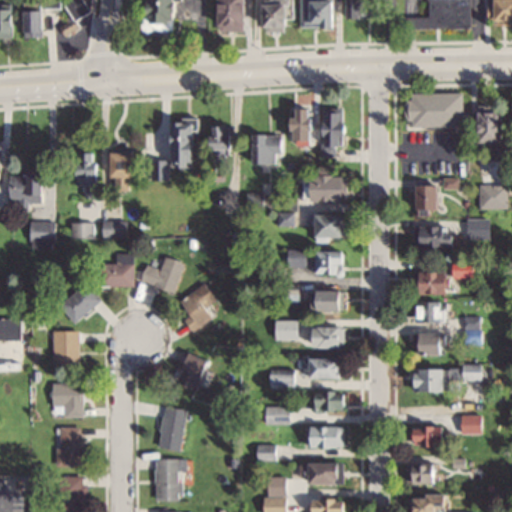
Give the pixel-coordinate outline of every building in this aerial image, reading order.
[(0,0),(0,36),(17,37),(17,0),(0,0)] [(92,0),(73,0),(73,16),(92,16),(92,0)] [(224,0),(224,30),(251,30),(251,0),(224,0)] [(266,0),(267,30),(294,30),(293,0),(266,0)] [(340,0),(302,0),(302,27),(340,27),(340,0)] [(472,0),(431,0),(431,14),(402,15),(402,28),(473,27),(472,0)] [(64,1),(29,1),(29,36),(47,36),(47,9),(64,9),(64,1)] [(181,1),(147,1),(147,31),(181,31),(181,1)] [(465,125),(465,92),(409,92),(409,125),(465,125)] [(484,145),(509,144),(508,105),(483,106),(484,145)] [(292,107),(292,144),(319,144),(319,107),(292,107)] [(325,147),(349,146),(349,107),(325,108),(325,147)] [(173,120),(173,167),(201,167),(201,120),(173,120)] [(212,149),(235,149),(235,125),(212,125),(212,149)] [(283,164),(283,135),(256,135),(256,164),(283,164)] [(96,196),(96,153),(81,153),(81,196),(96,196)] [(141,179),(141,153),(116,153),(116,191),(133,191),(133,179),(141,179)] [(11,198),(21,199),(20,214),(32,215),(33,204),(46,204),(47,172),(12,171),(11,198)] [(350,175),(314,175),(315,201),(351,200),(350,175)] [(509,184),(481,184),(481,208),(509,208),(509,184)] [(443,210),(443,186),(422,186),(422,210),(443,210)] [(349,214),(317,214),(317,238),(349,238),(349,214)] [(492,218),(468,218),(468,238),(492,238),(492,218)] [(57,221),(31,220),(31,247),(57,248),(57,221)] [(130,237),(130,220),(105,220),(105,237),(130,237)] [(462,220),(443,220),(443,225),(424,225),(424,247),(462,247),(462,220)] [(95,222),(71,222),(71,237),(95,237),(95,222)] [(291,264),(309,267),(311,250),(293,248),(291,264)] [(319,251),(319,275),(350,275),(350,251),(319,251)] [(136,253),(118,253),(118,263),(102,263),(102,285),(136,285),(136,253)] [(176,292),(186,262),(167,255),(162,268),(149,264),(143,281),(176,292)] [(453,271),(420,272),(421,294),(454,294),(453,271)] [(61,304),(76,322),(103,300),(88,282),(61,304)] [(214,315),(207,307),(218,297),(205,282),(181,302),(189,311),(183,316),(196,331),(214,315)] [(350,310),(350,290),(319,290),(319,310),(350,310)] [(448,302),(418,302),(418,321),(448,321),(448,302)] [(466,316),(466,344),(483,344),(483,316),(466,316)] [(24,317),(0,317),(0,340),(24,340),(24,317)] [(279,338),(301,338),(301,320),(279,320),(279,338)] [(319,326),(319,348),(348,348),(348,326),(319,326)] [(81,331),(54,331),(54,364),(81,364),(81,331)] [(449,355),(449,333),(415,333),(415,355),(449,355)] [(178,383),(199,391),(211,360),(190,352),(178,383)] [(349,358),(314,358),(314,378),(349,378),(349,358)] [(465,364),(465,381),(486,381),(486,364),(465,364)] [(300,387),(300,369),(272,369),(272,387),(300,387)] [(451,369),(415,369),(415,392),(451,392),(451,369)] [(85,382),(54,382),(54,416),(85,416),(85,382)] [(350,392),(317,392),(317,411),(350,411),(350,392)] [(160,447),(182,450),(189,408),(167,404),(160,447)] [(293,406),(269,406),(269,423),(293,423),(293,406)] [(482,414),(459,414),(459,433),(482,433),(482,414)] [(442,425),(407,425),(407,445),(442,445),(442,425)] [(348,447),(348,426),(313,426),(313,447),(348,447)] [(89,466),(89,448),(83,448),(83,427),(59,427),(59,466),(89,466)] [(157,500),(185,500),(185,458),(157,458),(157,500)] [(333,461),(301,461),(301,478),(287,478),(287,482),(333,482),(333,461)] [(435,461),(404,461),(404,483),(435,483),(435,461)] [(87,511),(87,475),(60,475),(60,511),(87,511)] [(342,511),(343,497),(285,495),(285,476),(262,475),(260,511),(342,511)] [(405,511),(431,511),(432,507),(440,507),(440,494),(405,494),(405,511)]
